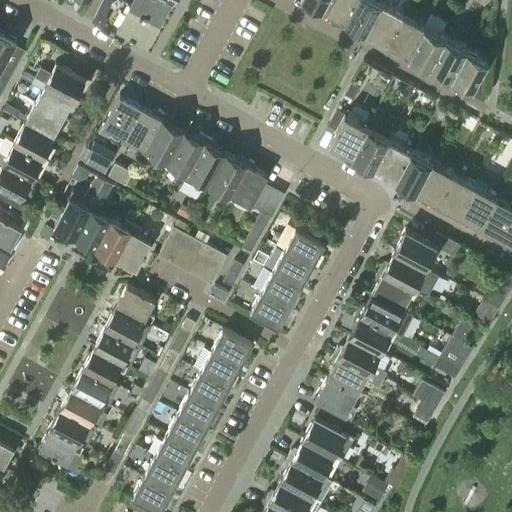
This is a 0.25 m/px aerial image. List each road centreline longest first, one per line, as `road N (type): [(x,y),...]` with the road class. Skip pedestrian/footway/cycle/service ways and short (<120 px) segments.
road 1 (residential): [(212,511),(366,220),(369,199)]
road 2 (residential): [(486,110),(280,0)]
road 3 (residential): [(369,199),(360,186),(185,90)]
road 4 (residential): [(185,90),(16,0)]
road 5 (residential): [(511,258),(399,197),(369,199)]
